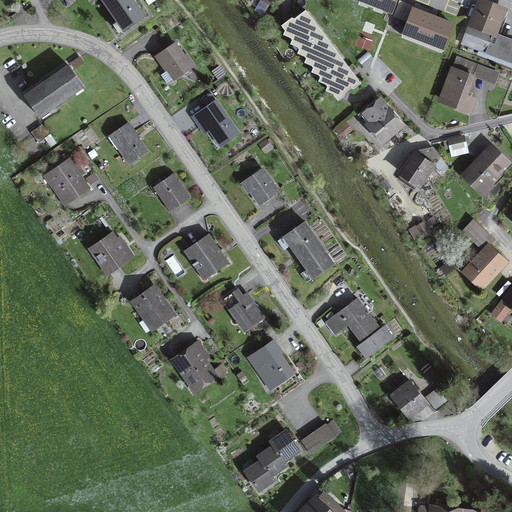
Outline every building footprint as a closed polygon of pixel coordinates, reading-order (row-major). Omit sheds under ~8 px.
[(145,16),(133,0),(92,0),(93,1),(94,0),(101,0),(123,31),(145,16)] [(266,0),(261,0),(256,10),(263,13),(266,9),(265,8),(268,1),(266,0)] [(396,0),(360,0),(392,12),(396,0)] [(414,6),(400,1),(394,16),(407,21),(403,33),(443,48),(453,24),(413,9),(414,6)] [(462,44),(511,62),(511,42),(498,37),(494,48),(489,45),(502,10),(481,2),(473,23),(471,22),(462,44)] [(311,65),(313,68),(312,72),(318,74),(320,77),(319,81),(325,84),(327,86),(326,90),(333,93),(338,100),(343,96),(345,92),(351,87),(353,89),(361,83),(347,67),(306,12),(306,11),(306,10),(294,19),(292,17),(282,25),(285,30),(284,34),(290,37),(292,40),(291,43),(297,46),(299,49),(298,53),(304,56),(306,58),(305,62),(311,65)] [(179,49),(175,43),(156,56),(166,71),(161,75),(167,84),(194,66),(181,48),(179,49)] [(498,73),(457,57),(441,99),(457,106),(456,108),(469,113),(474,100),(466,97),(473,77),(494,85),(498,73)] [(40,116),(83,86),(68,66),(25,96),(40,116)] [(226,74),(219,66),(212,71),(219,80),(226,74)] [(383,139),(401,124),(397,120),(399,118),(394,111),(392,113),(378,97),(360,113),(383,139)] [(206,123),(221,144),(237,132),(216,102),(194,117),(200,127),(206,123)] [(138,136),(129,123),(108,137),(117,149),(119,148),(129,163),(147,151),(137,137),(138,136)] [(345,123),(337,129),(342,135),(350,129),(345,123)] [(39,141),(48,135),(42,126),(33,132),(39,141)] [(466,151),(463,136),(449,139),(453,154),(466,151)] [(265,152),(271,148),(266,139),(260,144),(265,152)] [(466,175),(485,193),(493,185),(488,181),(494,175),(495,175),(507,162),(491,147),(479,160),(480,161),(466,175)] [(415,154),(413,156),(409,153),(397,170),(419,184),(432,165),(415,154)] [(56,181),(52,184),(66,203),(87,188),(77,173),(80,171),(71,158),(50,172),(56,181)] [(262,169),(245,181),(260,204),(278,191),(262,169)] [(180,183),(173,173),(153,187),(170,211),(190,197),(189,197),(187,198),(178,184),(180,183)] [(334,263),(304,221),(278,240),(284,249),(290,245),(313,278),(334,263)] [(478,247),(487,238),(471,223),(461,232),(478,247)] [(229,263),(209,233),(184,250),(204,280),(229,263)] [(112,235),(92,249),(107,272),(132,255),(123,241),(119,244),(112,235)] [(505,262),(489,247),(465,271),(482,286),(505,262)] [(158,326),(157,324),(173,313),(154,286),(133,301),(153,329),(158,326)] [(511,288),(503,300),(511,306),(511,288)] [(229,309),(244,330),(263,317),(247,293),(243,296),(238,289),(224,299),(230,308),(229,309)] [(330,319),(339,331),(349,323),(363,342),(380,329),(357,298),(330,319)] [(501,320),(510,308),(502,302),(493,314),(501,320)] [(392,337),(384,326),(380,329),(363,342),(358,346),(366,356),(392,337)] [(274,340),(249,357),(260,373),(264,370),(274,385),(293,373),(280,354),(282,353),(274,340)] [(195,389),(214,375),(201,356),(206,352),(199,342),(174,359),(195,389)] [(221,375),(227,371),(222,364),(216,369),(221,375)] [(391,394),(409,417),(427,403),(409,380),(391,394)] [(426,397),(435,409),(447,401),(437,388),(426,397)] [(333,420),(302,441),(311,453),(341,432),(333,420)] [(273,444),(273,445),(283,460),(299,449),(286,430),(279,436),(281,439),(273,444)] [(271,474),(286,464),(273,445),(266,450),(269,453),(260,459),(261,460),(271,474)] [(248,474),(258,489),(274,478),(261,460),(254,465),(256,468),(248,474)] [(302,511),(341,511),(343,510),(325,493),(318,501),(315,498),(302,511)]
